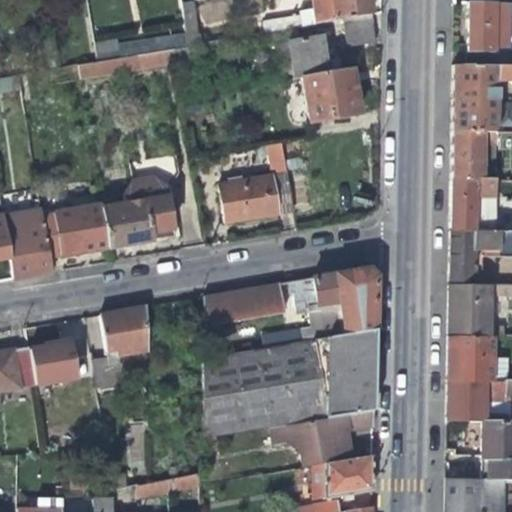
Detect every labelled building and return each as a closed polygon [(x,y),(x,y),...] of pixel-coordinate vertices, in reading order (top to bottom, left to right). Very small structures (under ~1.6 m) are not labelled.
[(304,27),(341,21),(368,17),(365,0),(310,0),(312,8),(291,12),(291,16),(276,19),(276,22),(257,25),(259,35),(304,27)] [(192,2),(179,4),(181,24),(182,34),(183,48),(201,45),(201,35),(197,35),(192,2)] [(463,34),(463,54),(490,54),(490,49),(504,49),(504,18),(505,18),(506,18),(507,17),(508,17),(509,16),(510,16),(510,15),(511,15),(511,14),(511,7),(463,7),(463,34)] [(372,42),(368,17),(341,21),(345,47),(372,42)] [(13,30),(18,54),(41,49),(36,26),(13,30)] [(275,84),(291,82),(284,44),(293,42),(291,32),(267,36),(268,46),(275,84)] [(182,34),(117,44),(120,59),(171,51),(183,48),(182,34)] [(319,38),(293,42),(284,44),(291,82),(300,80),(300,79),(326,75),(322,55),(319,38)] [(120,59),(117,44),(116,39),(94,43),(97,63),(120,59)] [(186,61),(183,48),(171,51),(173,62),(186,61)] [(511,58),(504,49),(490,49),(490,54),(463,54),(463,67),(511,68),(511,58)] [(173,62),(171,51),(120,59),(123,74),(173,65),(173,62)] [(511,67),(511,68),(463,67),(450,66),(449,94),(449,132),(494,133),(494,130),(494,102),(500,102),(500,97),(494,97),(495,82),(509,81),(511,85),(511,67)] [(49,84),(76,80),(74,67),(47,72),(49,84)] [(348,71),(326,75),(300,79),(300,80),(307,123),(355,115),(353,100),(348,71)] [(31,74),(15,77),(22,115),(36,112),(34,96),(32,96),(31,84),(33,84),(31,74)] [(493,144),(494,133),(449,132),(448,160),(448,181),(492,182),(493,168),(491,169),(491,145),(493,144)] [(291,212),(279,145),(264,148),(269,177),(216,186),(222,224),(249,219),(291,212)] [(150,180),(163,189),(175,172),(173,158),(127,165),(130,183),(150,180)] [(123,206),(99,210),(106,250),(149,243),(172,239),(165,200),(163,191),(163,189),(150,180),(130,183),(121,196),(123,206)] [(491,233),(492,182),(448,181),(447,208),(447,232),(491,233)] [(40,218),(42,229),(47,257),(58,256),(59,258),(79,255),(106,250),(99,210),(99,209),(98,206),(51,214),(51,216),(40,218)] [(42,229),(3,235),(7,261),(10,281),(30,278),(50,274),(47,257),(42,229)] [(511,233),(491,233),(447,232),(447,256),(446,287),(471,287),(472,259),(479,260),(511,259),(511,233)] [(265,337),(267,349),(333,338),(371,331),(371,304),(371,278),(363,272),(290,284),(292,303),(294,311),(299,310),(301,330),(265,337)] [(275,287),(200,300),(200,330),(281,316),(275,287)] [(478,287),(471,287),(446,287),(446,311),(445,338),(485,337),(486,297),(487,287),(478,287)] [(90,368),(94,390),(145,382),(143,352),(144,352),(143,310),(111,315),(96,318),(104,366),(90,368)] [(371,331),(333,338),(331,419),(369,413),(370,388),(370,360),(371,331)] [(485,337),(445,338),(445,359),(444,383),(462,383),(481,383),(490,383),(491,341),(502,340),(502,337),(485,337)] [(331,419),(333,338),(267,349),(252,352),(199,361),(198,408),(198,442),(253,432),(266,430),(331,419)] [(44,349),(26,352),(30,378),(32,387),(78,381),(72,342),(52,345),(43,346),(44,349)] [(0,353),(0,391),(18,389),(17,381),(30,378),(26,352),(26,349),(0,353)] [(32,387),(30,378),(17,381),(18,389),(32,387)] [(461,402),(462,383),(444,383),(444,402),(461,402)] [(511,383),(497,384),(490,383),(481,383),(481,396),(511,396),(511,383)] [(299,470),(309,468),(350,461),(346,435),(369,430),(369,413),(331,419),(266,430),(269,449),(284,446),(297,456),(299,470)] [(511,424),(497,425),(477,425),(477,431),(477,453),(477,461),(477,481),(484,482),(497,482),(511,482),(511,424)] [(321,502),(343,498),(354,495),(368,493),(368,477),(369,458),(350,461),(309,468),(309,483),(310,483),(311,501),(321,500),(321,502)] [(197,475),(166,482),(166,493),(197,488),(197,475)] [(495,511),(497,482),(484,482),(477,481),(443,480),(442,510),(442,511),(495,511)] [(135,499),(166,493),(166,482),(149,485),(134,488),(135,499)] [(110,511),(110,501),(109,501),(90,500),(89,511),(110,511)] [(58,511),(59,511),(59,501),(34,501),(34,511),(21,511),(20,511),(58,511)] [(295,511),(335,511),(334,503),(309,507),(309,509),(296,511),(295,511)]
